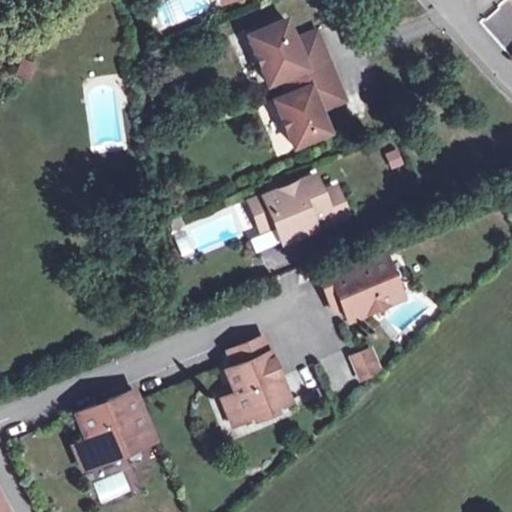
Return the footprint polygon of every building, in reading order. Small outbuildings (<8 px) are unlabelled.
[(290,39),(283,20),(247,34),(266,81),(281,76),(284,83),(283,83),(287,93),(273,98),(292,145),(327,131),(319,111),(344,101),(315,29),(290,39)] [(33,64),(22,59),(16,73),(28,78),(33,64)] [(258,105),(273,146),(285,141),(270,100),(258,105)] [(312,175),(248,201),(257,224),(266,221),(273,223),(280,241),(313,227),(310,220),(329,213),(320,192),(312,175)] [(333,186),(320,192),(329,213),(310,220),(313,227),(345,214),(333,186)] [(257,224),(259,229),(273,223),(266,221),(257,224)] [(383,251),(319,277),(327,298),(332,314),(345,321),(386,305),(396,284),(383,251)] [(396,284),(386,305),(402,300),(396,284)] [(233,392),(228,394),(238,421),(274,407),(273,402),(287,396),(262,335),(226,351),(232,365),(224,369),(233,392)] [(363,384),(376,380),(366,357),(354,361),(363,384)] [(132,388),(74,413),(84,438),(95,463),(153,440),(132,388)] [(228,394),(220,399),(230,423),(238,421),(228,394)] [(287,396),(273,402),(274,407),(289,400),(287,396)] [(95,463),(84,438),(70,444),(80,469),(95,463)]
